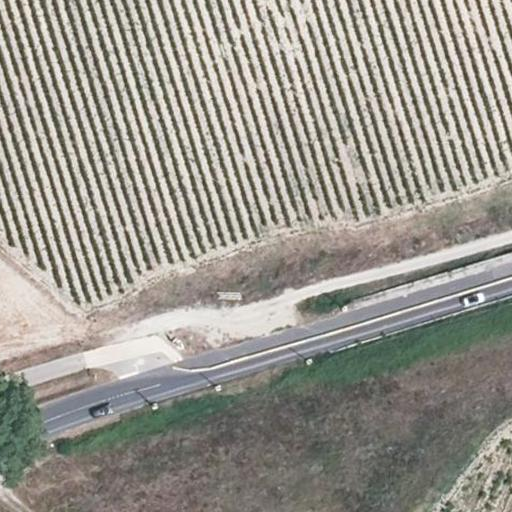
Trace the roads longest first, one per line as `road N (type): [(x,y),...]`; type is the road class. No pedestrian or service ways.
road 1 (tertiary): [(0,439),(144,384),(511,279)]
road 2 (track): [(110,353),(147,325),(511,238)]
road 3 (track): [(0,250),(144,384)]
